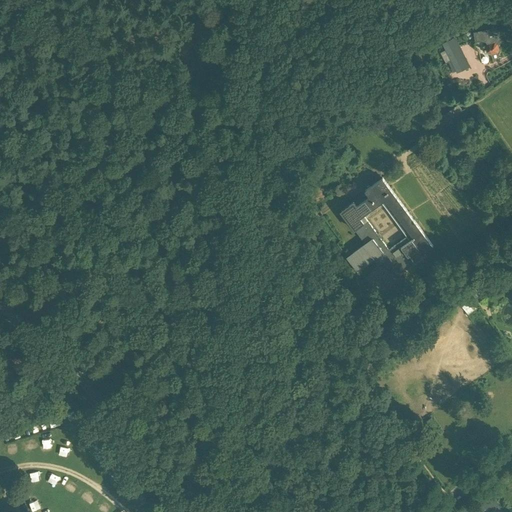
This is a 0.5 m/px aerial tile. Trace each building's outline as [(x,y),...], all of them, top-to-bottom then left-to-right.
[(485,42),(487,45),(485,47),(486,52),(492,54),(493,60),(499,59),(498,53),(500,50),(498,43),(500,39),(497,27),(474,33),(476,42),(481,41),(485,42)] [(453,38),(443,43),(457,72),(468,67),(453,38)] [(492,85),(483,91),(484,94),(494,87),(492,85)] [(458,104),(433,121),(437,128),(438,128),(463,110),(458,104)] [(482,160),(480,167),(488,169),(490,163),(482,160)] [(358,272),(374,260),(378,266),(387,260),(397,274),(399,272),(413,262),(409,256),(417,250),(421,255),(433,245),(383,177),(365,190),(367,192),(341,211),(365,244),(347,257),(358,272)] [(481,292),(476,285),(469,291),(475,297),(481,292)] [(467,292),(461,297),(456,301),(467,315),(478,307),(467,292)] [(433,430),(438,427),(432,418),(427,421),(433,430)] [(32,451),(35,441),(24,438),(21,448),(32,451)] [(58,444),(55,452),(64,456),(67,448),(58,444)] [(46,481),(56,484),(59,475),(49,472),(46,481)] [(68,480),(64,489),(74,494),(78,484),(68,480)] [(85,489),(81,497),(92,503),(96,495),(85,489)] [(506,511),(492,495),(479,506),(483,511),(506,511)]
